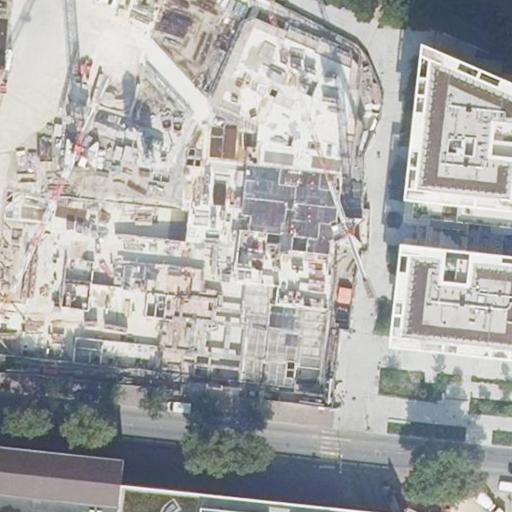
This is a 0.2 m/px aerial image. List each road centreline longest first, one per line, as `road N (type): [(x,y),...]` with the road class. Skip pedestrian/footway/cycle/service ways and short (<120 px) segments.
road 1 (primary): [(511,467),(0,412)]
road 2 (unknown): [(0,103),(309,130)]
road 3 (unknown): [(132,426),(138,359),(109,345),(30,341)]
